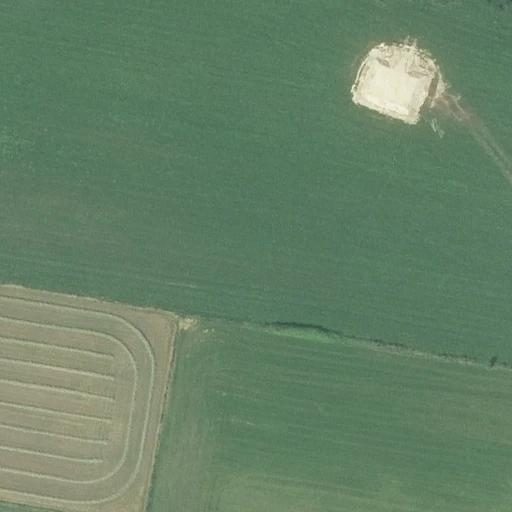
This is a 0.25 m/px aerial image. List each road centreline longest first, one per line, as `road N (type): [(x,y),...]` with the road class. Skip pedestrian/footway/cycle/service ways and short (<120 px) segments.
road 1 (residential): [(511,369),(211,264)]
road 2 (residential): [(307,14),(211,264)]
road 3 (residential): [(211,264),(140,511)]
road 4 (residential): [(307,14),(511,90)]
